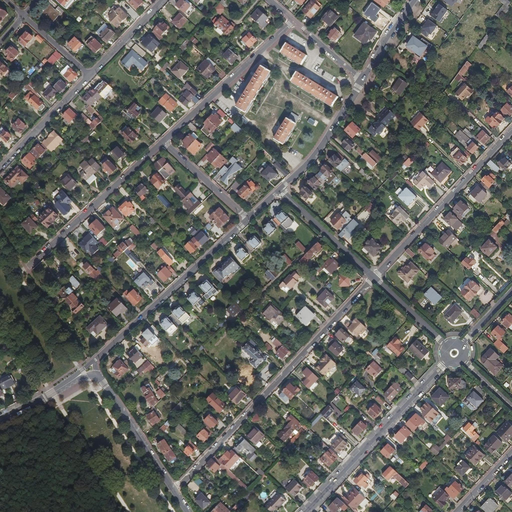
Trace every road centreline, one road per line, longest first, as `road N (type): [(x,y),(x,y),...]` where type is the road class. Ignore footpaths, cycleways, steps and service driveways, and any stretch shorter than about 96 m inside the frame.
road 1 (residential): [(373,277),(173,490)]
road 2 (residential): [(307,511),(447,359)]
road 3 (secondary): [(248,219),(96,358)]
road 4 (residential): [(511,129),(373,277)]
road 5 (residential): [(21,276),(162,142)]
road 6 (residential): [(162,142),(294,20)]
road 7 (residential): [(98,374),(173,490)]
road 8 (secondary): [(361,80),(318,152),(279,188)]
road 9 (residential): [(279,188),(373,277)]
road 10 (residential): [(88,75),(0,169)]
